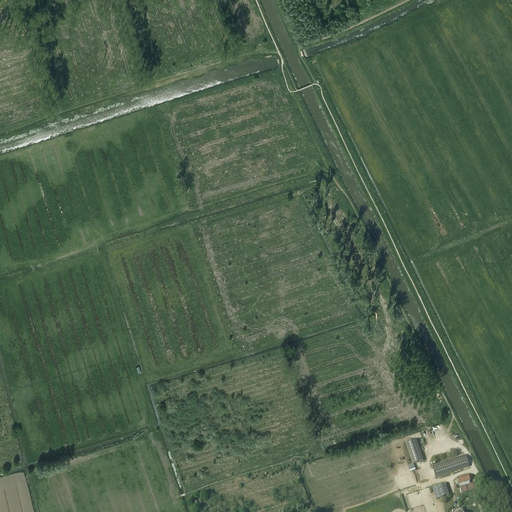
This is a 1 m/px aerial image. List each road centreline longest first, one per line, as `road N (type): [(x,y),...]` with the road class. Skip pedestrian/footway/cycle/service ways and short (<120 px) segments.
road 1 (track): [(509,477),(315,82)]
road 2 (track): [(278,53),(254,49),(0,131)]
road 3 (track): [(405,315),(287,94)]
road 4 (track): [(482,473),(405,315),(389,317)]
road 5 (track): [(315,82),(298,47),(405,0)]
